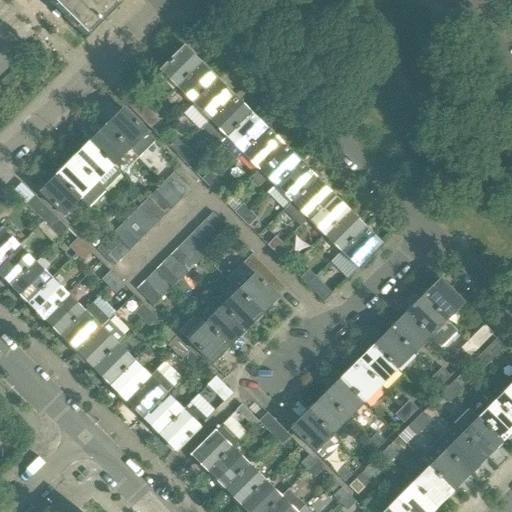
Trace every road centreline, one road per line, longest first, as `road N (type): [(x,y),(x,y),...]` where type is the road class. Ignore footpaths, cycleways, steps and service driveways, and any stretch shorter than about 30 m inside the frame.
road 1 (residential): [(430,230),(195,0)]
road 2 (residential): [(262,390),(430,230)]
road 3 (residential): [(0,162),(163,0)]
